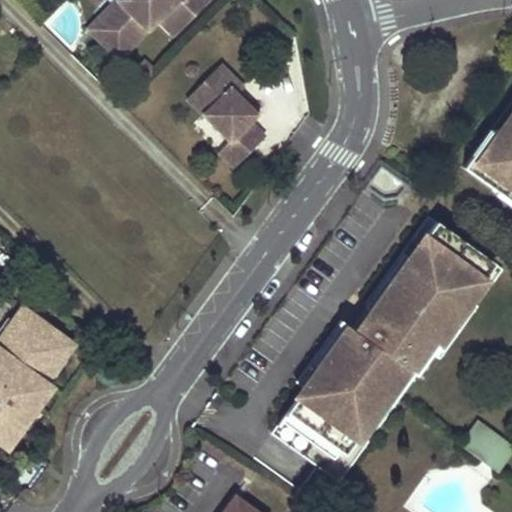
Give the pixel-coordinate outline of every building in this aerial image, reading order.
[(115,0),(100,15),(131,45),(156,19),(171,34),(204,0),(115,0)] [(117,60),(131,45),(100,15),(86,30),(117,60)] [(242,87),(219,64),(185,98),(228,141),(217,152),(233,167),(264,136),(248,121),(258,112),(238,92),(242,87)] [(511,118),(509,116),(500,128),(487,147),(480,142),(462,167),(497,192),(503,185),(511,191),(511,118)] [(480,142),(487,147),(500,128),(488,131),(480,142)] [(365,187),(382,200),(397,198),(406,185),(380,166),(365,187)] [(511,191),(503,185),(497,192),(511,203),(511,191)] [(370,311),(355,332),(347,326),(318,367),(285,412),(315,433),(343,454),(405,368),(413,374),(429,352),(449,324),(475,287),(468,282),(485,257),(435,221),(391,282),(370,311)] [(493,263),(485,257),(468,282),(475,287),(493,263)] [(391,282),(383,276),(364,302),(365,307),(370,311),(391,282)] [(71,345),(21,308),(11,322),(13,324),(3,339),(0,336),(0,438),(1,439),(6,433),(13,438),(20,429),(16,426),(32,404),(36,407),(43,397),(36,392),(42,384),(44,386),(52,375),(47,371),(58,357),(61,359),(71,345)] [(318,367),(347,326),(339,320),(309,361),(318,367)] [(449,324),(429,352),(437,357),(457,330),(449,324)] [(315,433),(285,412),(280,420),(309,441),(315,433)] [(503,442),(476,422),(460,444),(474,454),(480,446),(493,455),(503,442)] [(511,448),(503,442),(493,455),(480,446),(474,454),(496,470),(511,448)] [(256,511),(237,498),(226,511),(256,511)]
